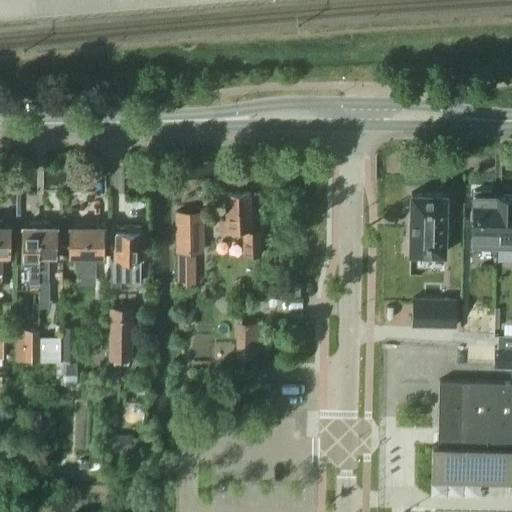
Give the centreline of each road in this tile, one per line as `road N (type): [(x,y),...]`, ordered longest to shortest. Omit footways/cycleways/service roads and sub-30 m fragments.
road 1 (unclassified): [(344,511),(354,118)]
road 2 (tertiary): [(0,130),(354,118)]
road 3 (tertiary): [(354,118),(511,122)]
